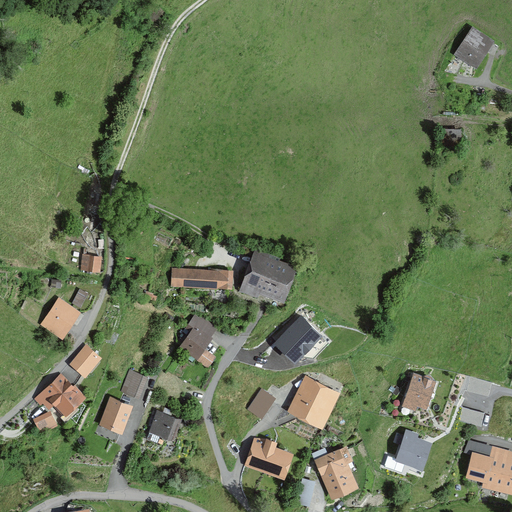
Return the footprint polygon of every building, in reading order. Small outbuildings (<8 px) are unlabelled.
[(473,29),(457,55),(476,66),(492,41),(473,29)] [(255,294),(258,286),(282,295),(291,269),(251,254),(247,264),(252,266),(243,289),(255,294)] [(87,256),(86,271),(95,272),(97,257),(87,256)] [(210,268),(210,271),(173,269),(172,284),(228,286),(228,269),(210,268)] [(45,289),(42,296),(51,300),(54,293),(45,289)] [(80,306),(87,293),(81,290),(74,303),(80,306)] [(61,301),(48,321),(63,331),(76,312),(61,301)] [(197,354),(210,337),(209,336),(214,328),(201,319),(200,320),(194,316),(188,326),(194,331),(184,345),(197,354)] [(320,337),(301,319),(276,344),(295,362),(320,337)] [(206,349),(199,359),(209,366),(216,356),(206,349)] [(82,373),(94,361),(87,353),(74,365),(82,373)] [(132,370),(125,389),(136,394),(144,375),(132,370)] [(62,414),(80,397),(59,375),(34,398),(39,403),(42,401),(49,408),(53,404),(62,414)] [(435,383),(414,375),(404,406),(414,410),(416,405),(426,408),(435,383)] [(321,421),(335,391),(307,377),(292,407),(321,421)] [(485,392),(487,380),(471,377),(469,389),(485,392)] [(263,420),(277,399),(264,391),(251,412),(263,420)] [(78,405),(84,411),(91,405),(85,399),(78,405)] [(121,429),(130,406),(111,399),(102,422),(121,429)] [(482,425),(486,410),(464,405),(460,419),(482,425)] [(158,441),(161,434),(176,440),(185,419),(159,408),(148,437),(158,441)] [(43,419),(47,427),(56,423),(52,415),(43,419)] [(430,444),(406,436),(397,460),(422,469),(430,444)] [(256,438),(248,460),(284,473),(290,455),(274,449),(276,443),(270,440),(256,438)] [(317,460),(332,494),(353,485),(343,462),(350,459),(345,448),(323,457),(320,450),(312,453),(316,461),(317,460)] [(510,486),(509,492),(511,492),(511,452),(492,448),(490,456),(476,453),(470,461),(471,471),(485,475),(484,479),(510,486)] [(312,504),(315,478),(303,476),(299,502),(312,504)]
